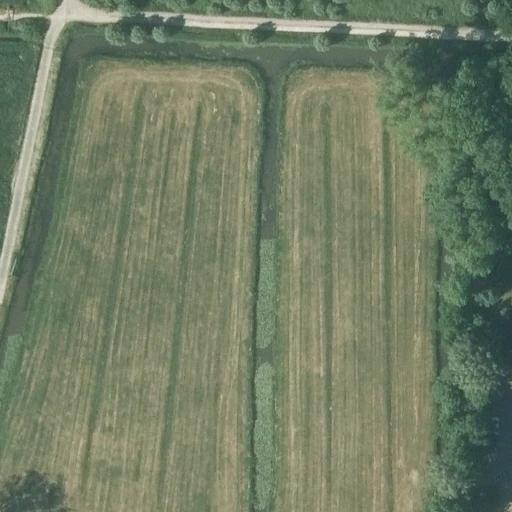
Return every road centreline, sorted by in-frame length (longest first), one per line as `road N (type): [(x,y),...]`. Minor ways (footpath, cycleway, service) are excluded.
road 1 (track): [(58,16),(511,32)]
road 2 (track): [(0,300),(58,16)]
